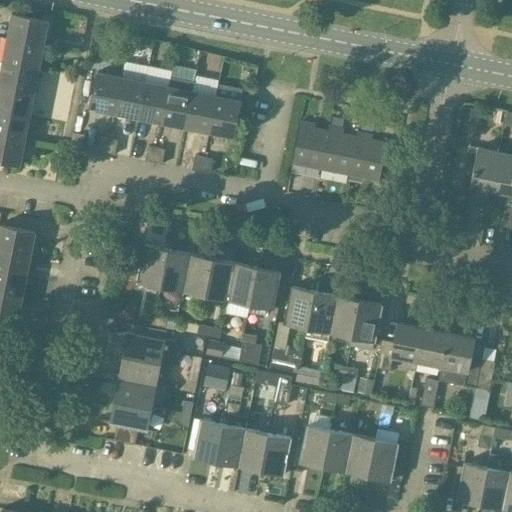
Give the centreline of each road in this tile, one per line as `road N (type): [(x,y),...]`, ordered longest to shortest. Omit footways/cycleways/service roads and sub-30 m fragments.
road 1 (residential): [(87,201),(45,419),(46,453),(253,511)]
road 2 (tertiary): [(449,66),(114,0)]
road 3 (residential): [(263,199),(128,173),(108,174),(87,201)]
road 4 (residential): [(419,231),(449,66)]
road 5 (residential): [(419,231),(263,199)]
